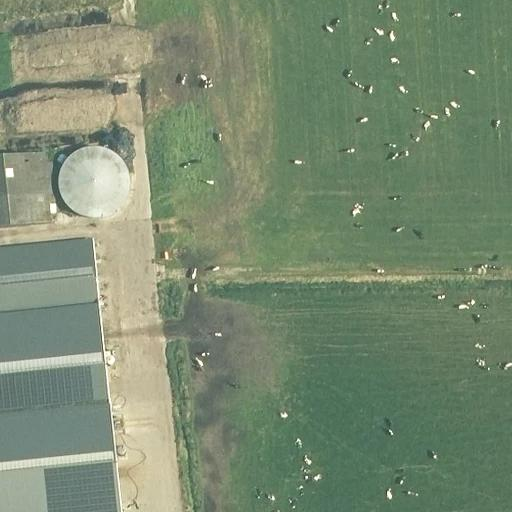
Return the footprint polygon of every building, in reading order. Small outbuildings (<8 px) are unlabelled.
[(23,68),(24,81),(44,80),(43,67),(23,68)] [(102,153),(92,152),(85,153),(77,156),(72,159),(68,162),(64,167),(62,171),(59,177),(58,187),(59,196),(61,201),(66,210),(75,217),(80,220),(85,221),(92,222),(96,222),(105,220),(110,218),(117,212),(123,206),(126,198),(127,192),(128,186),(127,181),(126,175),(123,170),(117,162),(112,158),(102,153)] [(0,230),(52,225),(44,156),(0,160),(0,230)] [(0,421),(108,410),(91,244),(0,252),(0,421)] [(177,284),(195,285),(196,271),(178,270),(177,284)] [(185,375),(147,379),(160,487),(197,483),(185,375)]
